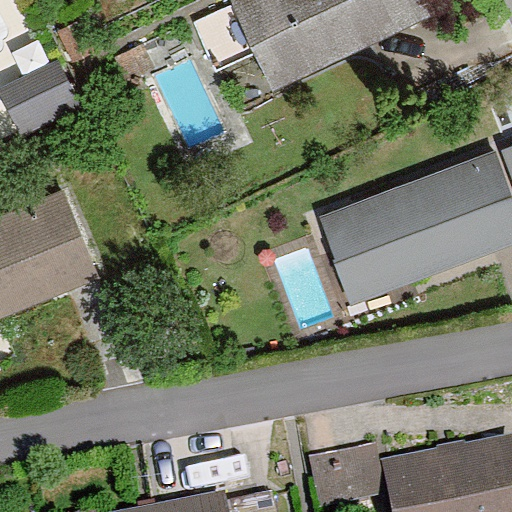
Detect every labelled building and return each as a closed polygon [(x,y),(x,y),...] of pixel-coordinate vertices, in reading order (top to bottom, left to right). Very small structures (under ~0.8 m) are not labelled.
[(225,0),(267,83),(425,5),(422,0),(225,0)] [(58,54),(0,75),(17,120),(75,98),(58,54)] [(311,210),(344,297),(511,236),(511,200),(491,144),(311,210)] [(0,307),(93,268),(58,185),(0,209),(0,307)] [(373,511),(511,511),(511,451),(509,436),(370,460),(365,436),(303,447),(315,511),(316,511),(372,502),(373,511)] [(268,511),(264,489),(214,499),(212,491),(129,511),(268,511)]
